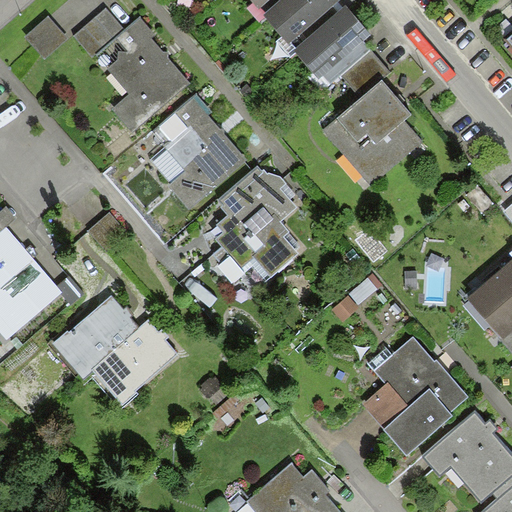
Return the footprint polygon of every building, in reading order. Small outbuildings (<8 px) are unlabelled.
[(274,0),(266,8),(287,31),(295,23),(319,2),(321,0),(274,0)] [(330,14),(319,2),(295,23),(307,36),(330,14)] [(73,29),(88,48),(120,21),(104,3),(73,29)] [(307,36),(298,44),(317,65),(325,57),(349,36),(362,24),(343,3),(330,14),(307,36)] [(151,25),(135,8),(112,29),(125,43),(106,61),(129,87),(112,102),(131,123),(185,75),(145,30),(151,25)] [(28,29),(42,46),(62,30),(49,13),(28,29)] [(349,36),(325,57),(357,93),(380,72),(389,64),(367,40),(359,47),(349,36)] [(357,93),(333,114),(351,134),(343,141),(374,175),(421,133),(403,112),(410,105),(380,72),(357,93)] [(205,101),(192,86),(169,107),(180,119),(161,137),(185,164),(168,178),(186,198),(239,151),(200,106),(205,101)] [(264,168),(256,159),(216,195),(228,208),(218,217),(225,225),(217,233),(221,236),(208,247),(232,273),(249,258),(244,253),(254,243),(273,264),(293,245),(278,229),(284,224),(275,214),(290,201),(275,183),(281,177),(269,164),(264,168)] [(472,178),(461,189),(478,206),(489,196),(472,178)] [(86,222),(103,243),(124,227),(107,205),(86,222)] [(7,238),(0,230),(0,295),(17,315),(56,281),(13,232),(7,238)] [(511,248),(478,278),(491,293),(482,301),(502,324),(511,314),(511,248)] [(61,291),(75,304),(86,292),(72,279),(61,291)] [(135,319),(108,287),(63,326),(75,341),(67,348),(82,364),(92,355),(135,319)] [(177,343),(147,309),(135,319),(92,355),(112,379),(118,374),(127,385),(177,343)] [(511,314),(502,324),(494,331),(511,351),(511,314)] [(440,407),(459,390),(442,370),(439,374),(424,358),(428,355),(406,330),(388,346),(397,355),(382,368),(388,375),(363,397),(405,443),(443,409),(440,407)] [(486,491),(511,467),(511,451),(469,404),(419,449),(440,472),(456,458),(486,491)] [(298,469),(287,456),(251,487),(272,511),(270,511),(338,511),(329,501),(324,505),(314,493),(322,486),(319,483),(322,480),(306,462),(298,469)] [(511,511),(511,476),(475,510),(476,511),(511,511)]
